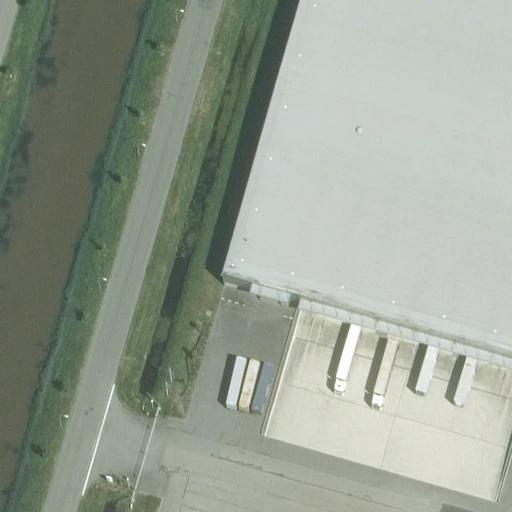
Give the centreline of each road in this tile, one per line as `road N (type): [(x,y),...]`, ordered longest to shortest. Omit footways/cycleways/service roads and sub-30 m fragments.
road 1 (unclassified): [(207,0),(60,511)]
road 2 (unknown): [(85,425),(386,511)]
